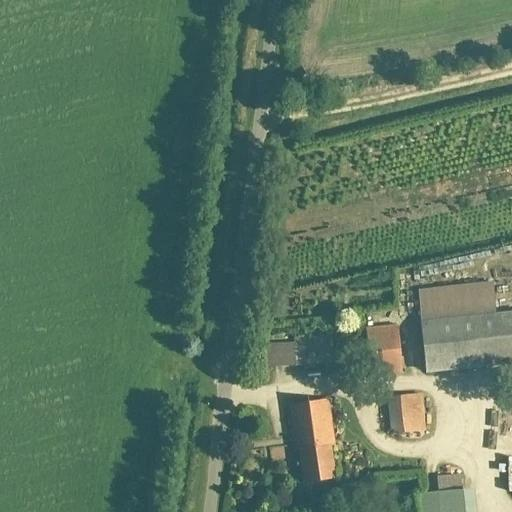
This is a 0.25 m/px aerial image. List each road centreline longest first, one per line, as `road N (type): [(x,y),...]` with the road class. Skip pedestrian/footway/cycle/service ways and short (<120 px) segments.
road 1 (residential): [(211,511),(274,0)]
road 2 (track): [(259,114),(356,110),(511,74)]
